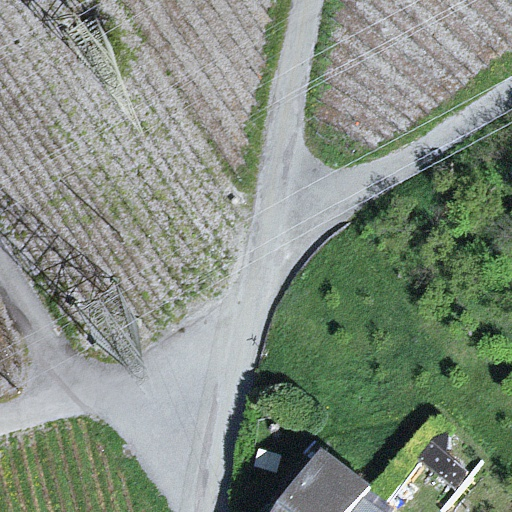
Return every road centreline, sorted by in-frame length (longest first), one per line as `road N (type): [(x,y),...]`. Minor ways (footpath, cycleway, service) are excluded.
road 1 (unclassified): [(511,92),(363,189),(262,230)]
road 2 (unclassified): [(317,0),(262,230)]
road 3 (unclassified): [(262,230),(219,458)]
road 4 (unclassified): [(84,390),(219,458)]
road 5 (unclassified): [(0,276),(84,390)]
